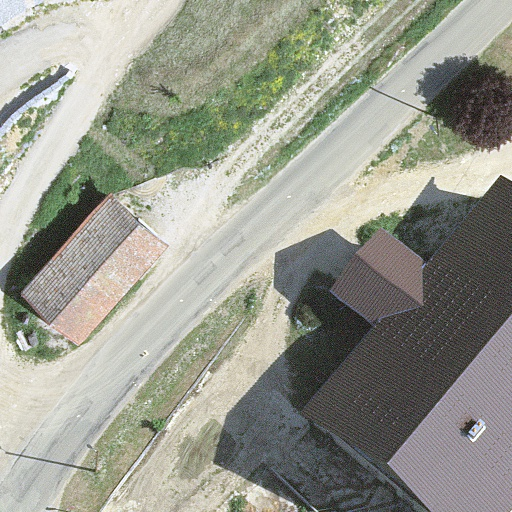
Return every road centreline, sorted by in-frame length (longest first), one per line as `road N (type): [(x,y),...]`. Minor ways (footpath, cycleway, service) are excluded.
road 1 (tertiary): [(492,0),(249,229),(18,511)]
road 2 (track): [(146,0),(0,256)]
road 3 (track): [(511,165),(395,211),(249,229)]
